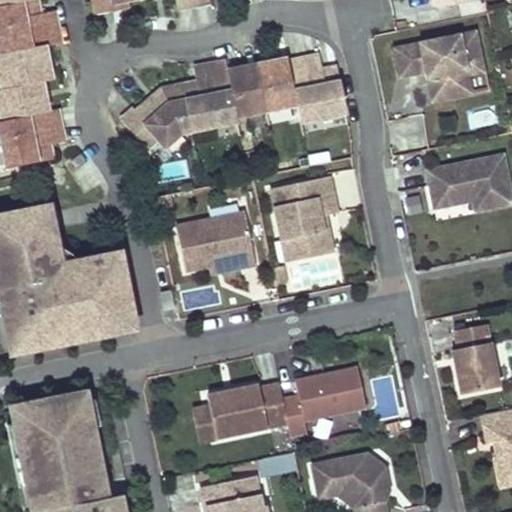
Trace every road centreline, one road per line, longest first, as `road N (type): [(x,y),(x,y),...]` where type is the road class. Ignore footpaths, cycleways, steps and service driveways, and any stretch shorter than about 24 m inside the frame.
road 1 (residential): [(95,60),(113,43),(202,33),(262,4),(338,13),(359,61),(399,302)]
road 2 (residential): [(156,352),(133,232),(83,111),(95,60)]
road 3 (residential): [(156,352),(399,302)]
road 4 (residential): [(399,302),(444,511)]
road 5 (residential): [(120,359),(154,511)]
road 6 (residential): [(0,384),(120,359)]
